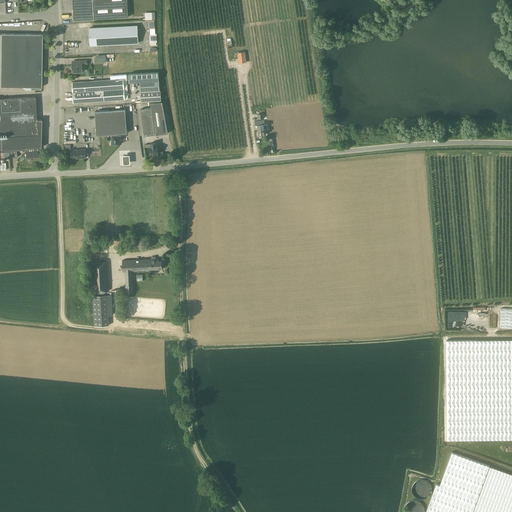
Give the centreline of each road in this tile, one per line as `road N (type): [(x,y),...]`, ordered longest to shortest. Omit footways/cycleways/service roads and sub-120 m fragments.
road 1 (tertiary): [(54,173),(511,143)]
road 2 (track): [(180,240),(189,423),(221,489),(215,511)]
road 3 (unclassified): [(54,173),(56,14)]
